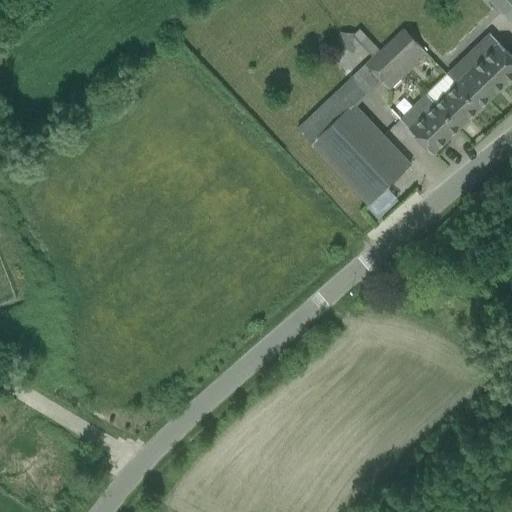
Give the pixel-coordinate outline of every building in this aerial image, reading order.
[(511,0),(489,0),(502,13),(511,2),(511,0)] [(353,34),(353,36),(354,36),(353,45),(359,45),(360,44),(372,57),(378,51),(358,29),(353,34)] [(372,57),(363,65),(378,80),(416,45),(401,29),(378,51),(372,57)] [(338,34),(337,49),(353,50),(353,47),(353,45),(354,36),(353,36),(338,34)] [(489,34),(446,75),(447,76),(454,83),(454,84),(462,93),(472,83),(488,99),(511,76),(511,57),(497,42),(489,34)] [(426,94),(425,94),(458,128),(488,99),(472,83),(462,93),(454,84),(434,102),(426,94)] [(296,128),(354,190),(368,204),(410,164),(339,88),(296,128)] [(458,128),(425,94),(399,120),(432,154),(458,128)]
